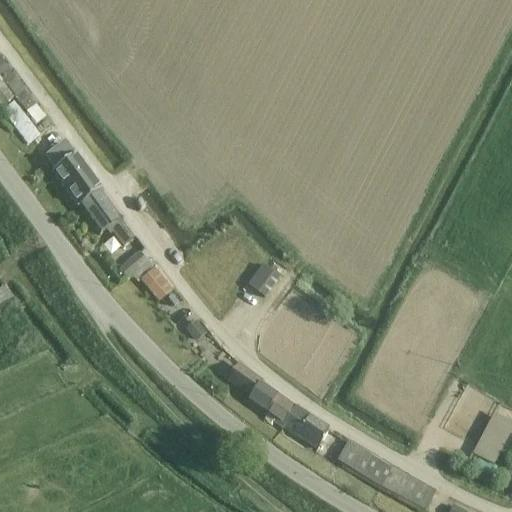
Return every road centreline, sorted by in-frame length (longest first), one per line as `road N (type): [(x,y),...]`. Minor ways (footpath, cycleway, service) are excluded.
road 1 (unclassified): [(496,511),(344,430),(275,385),(221,336),(0,43)]
road 2 (tertiary): [(358,511),(197,403),(86,286),(0,170)]
road 3 (track): [(279,511),(111,348),(86,286)]
